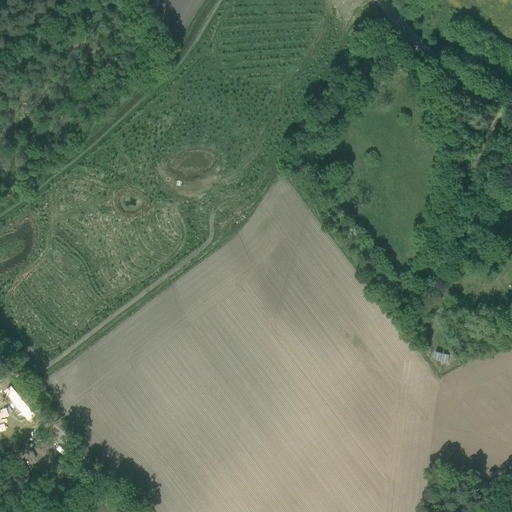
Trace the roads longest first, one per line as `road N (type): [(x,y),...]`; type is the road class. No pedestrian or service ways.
road 1 (unknown): [(511,110),(418,255),(422,287),(442,312),(471,325),(511,321)]
road 2 (unclassified): [(511,106),(430,61),(382,0)]
